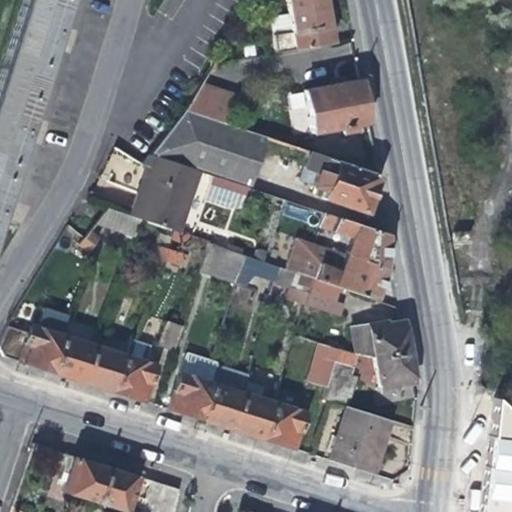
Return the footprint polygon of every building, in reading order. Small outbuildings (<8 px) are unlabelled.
[(53,26),(61,0),(21,0),(0,65),(0,70),(36,82),(49,41),(55,43),(58,35),(60,28),(53,26)] [(273,53),(332,43),(330,30),(324,2),(323,0),(283,0),(286,14),(268,17),(273,53)] [(23,122),(36,82),(0,70),(0,170),(7,173),(18,138),(24,140),(28,130),(30,124),(23,122)] [(303,77),(305,90),(330,85),(328,73),(303,77)] [(357,126),(367,124),(362,99),(359,80),(330,85),(305,90),(303,90),(310,133),(342,128),(343,135),(358,133),(357,126)] [(215,94),(208,116),(255,132),(259,119),(262,109),(215,94)] [(250,187),(266,136),(255,132),(208,116),(183,108),(160,139),(149,153),(250,187)] [(283,127),(259,119),(255,132),(266,136),(279,140),(283,127)] [(370,189),(376,173),(307,149),(301,166),(312,170),(307,185),(322,190),(321,196),(363,210),(370,189)] [(198,170),(148,155),(140,165),(146,167),(139,191),(131,216),(141,219),(178,232),(198,170)] [(133,238),(141,219),(131,216),(107,207),(96,221),(107,229),(133,238)] [(306,222),(318,226),(323,212),(310,208),(306,222)] [(358,223),(323,212),(318,226),(350,237),(345,253),(386,267),(386,250),(386,233),(358,223)] [(90,229),(82,238),(92,245),(98,236),(90,229)] [(380,285),(386,267),(345,253),(312,242),(296,237),(286,269),(290,270),(293,271),(301,274),(312,277),(335,286),(376,299),(380,285)] [(81,260),(92,245),(82,238),(71,252),(81,260)] [(146,253),(163,259),(167,247),(149,241),(146,253)] [(199,268),(235,280),(243,254),(207,242),(199,268)] [(185,253),(167,247),(163,259),(182,265),(185,253)] [(269,292),(272,280),(276,265),(243,254),(235,280),(269,292)] [(272,280),(288,285),(293,271),(290,270),(286,269),(276,265),(272,280)] [(301,274),(293,271),(288,285),(307,291),(312,277),(301,274)] [(330,300),(335,286),(312,277),(307,291),(303,303),(335,314),(339,303),(330,300)] [(284,297),(303,303),(307,291),(288,285),(284,297)] [(64,324),(61,334),(93,344),(97,330),(98,328),(67,316),(64,324)] [(359,352),(374,356),(408,350),(405,332),(403,318),(385,322),(383,320),(355,326),(359,352)] [(173,349),(182,324),(165,320),(158,344),(173,349)] [(13,326),(7,324),(0,336),(0,345),(2,356),(26,363),(49,371),(61,334),(28,324),(26,331),(13,326)] [(128,339),(97,330),(93,344),(123,354),(128,339)] [(61,334),(49,371),(64,375),(80,381),(93,344),(61,334)] [(129,338),(128,339),(123,354),(151,363),(147,344),(129,338)] [(309,377),(327,382),(338,346),(321,341),(309,377)] [(93,344),(80,381),(97,386),(112,391),(123,354),(93,344)] [(356,351),(338,346),(327,382),(322,396),(326,398),(346,404),(356,374),(349,372),(356,351)] [(397,384),(414,381),(412,366),(408,350),(374,356),(380,390),(397,387),(397,384)] [(187,352),(169,409),(177,412),(198,418),(210,382),(215,367),(216,362),(212,360),(187,352)] [(156,364),(151,363),(123,354),(112,391),(127,396),(144,401),(156,364)] [(246,377),(215,367),(210,382),(242,392),(246,377)] [(264,383),(246,377),(242,392),(260,398),(264,383)] [(210,382),(198,418),(211,423),(230,429),(242,392),(210,382)] [(260,398),(242,392),(230,429),(242,433),(260,438),(271,402),(260,398)] [(303,413),(271,402),(260,438),(269,441),(291,448),(303,413)] [(391,419),(346,404),(328,460),(352,468),(373,474),(391,419)] [(506,434),(471,429),(464,495),(500,499),(505,451),(506,434)] [(511,511),(511,451),(505,451),(499,511),(511,511)] [(62,490),(96,501),(106,469),(86,463),(71,458),(67,471),(63,471),(59,479),(65,482),(62,490)] [(128,511),(139,479),(119,473),(106,469),(96,501),(128,511)] [(138,511),(171,511),(176,491),(147,482),(138,511)]
